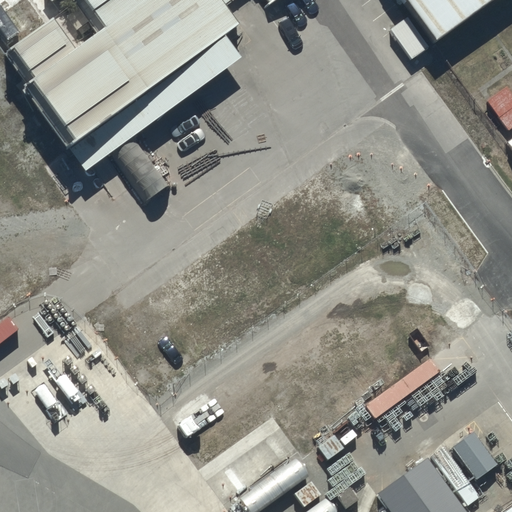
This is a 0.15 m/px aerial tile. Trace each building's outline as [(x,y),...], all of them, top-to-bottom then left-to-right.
[(257,44),(224,0),(75,0),(87,16),(10,72),(83,171),(257,44)] [(403,0),(433,40),(488,0),(403,0)] [(405,17),(389,29),(412,59),(428,47),(405,17)] [(511,95),(504,85),(485,99),(508,131),(511,128),(511,95)] [(464,511),(424,456),(374,492),(389,511),(464,511)] [(511,511),(511,503),(499,511),(511,511)]
